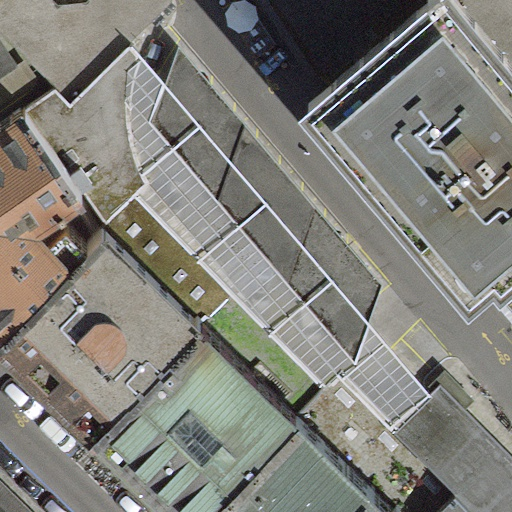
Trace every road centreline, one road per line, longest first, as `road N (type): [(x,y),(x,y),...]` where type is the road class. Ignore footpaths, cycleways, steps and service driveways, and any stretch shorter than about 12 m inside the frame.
road 1 (residential): [(214,0),(288,118),(511,379)]
road 2 (residential): [(0,406),(106,511)]
